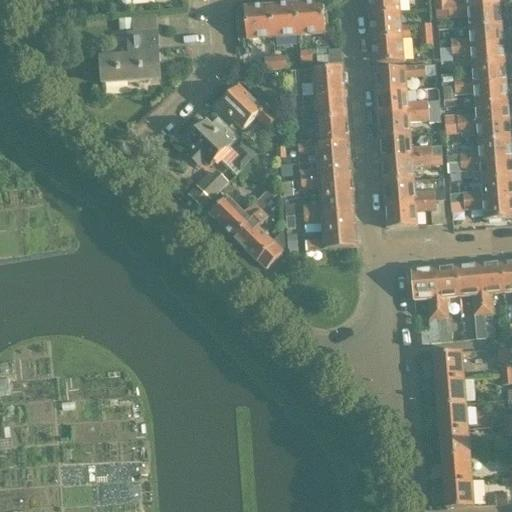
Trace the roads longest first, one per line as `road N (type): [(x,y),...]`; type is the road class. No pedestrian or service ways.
road 1 (residential): [(370,361),(318,353),(288,333),(123,167)]
road 2 (residential): [(374,253),(355,0)]
road 3 (residential): [(123,167),(206,86),(219,53),(222,0)]
road 4 (residential): [(123,167),(47,84),(24,0)]
road 5 (residential): [(410,511),(392,403),(370,361)]
road 6 (residential): [(374,253),(511,243)]
